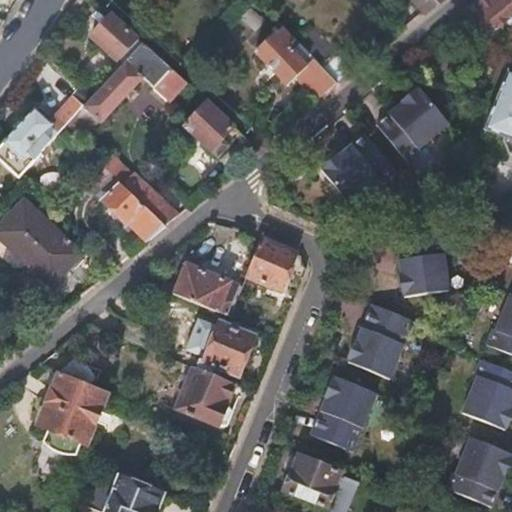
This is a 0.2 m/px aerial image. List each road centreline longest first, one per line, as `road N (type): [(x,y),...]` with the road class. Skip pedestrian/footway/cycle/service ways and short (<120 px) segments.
road 1 (residential): [(215,511),(317,259),(227,199)]
road 2 (residential): [(227,199),(471,0)]
road 3 (residential): [(227,199),(0,386)]
